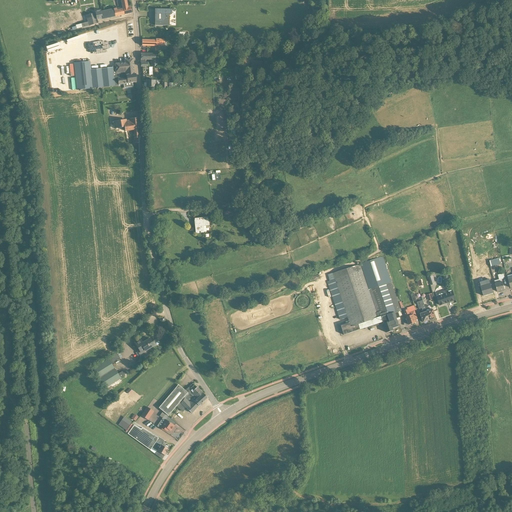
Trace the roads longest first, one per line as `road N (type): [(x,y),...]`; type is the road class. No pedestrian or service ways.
road 1 (residential): [(223,416),(181,353),(154,260),(133,0)]
road 2 (track): [(455,73),(387,94),(324,147),(222,207),(145,215)]
road 3 (secondary): [(223,416),(269,391),(511,306)]
road 4 (unknown): [(0,464),(0,244)]
road 5 (secondary): [(144,511),(183,449),(223,416)]
